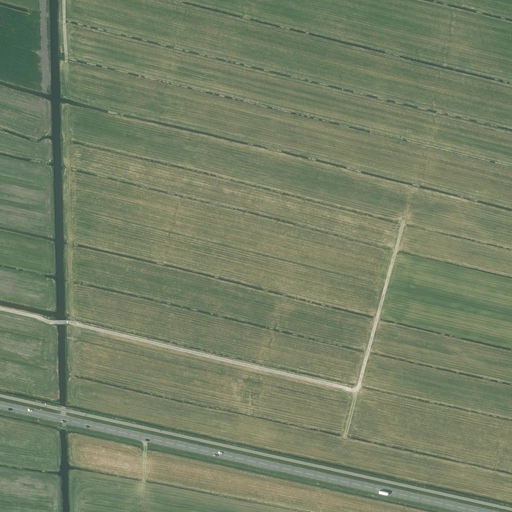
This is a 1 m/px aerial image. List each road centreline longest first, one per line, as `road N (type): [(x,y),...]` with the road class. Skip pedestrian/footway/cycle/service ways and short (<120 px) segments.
road 1 (secondary): [(479,511),(0,404)]
road 2 (track): [(357,389),(68,322)]
road 3 (track): [(74,125),(64,136),(71,333)]
road 4 (track): [(404,220),(357,389)]
